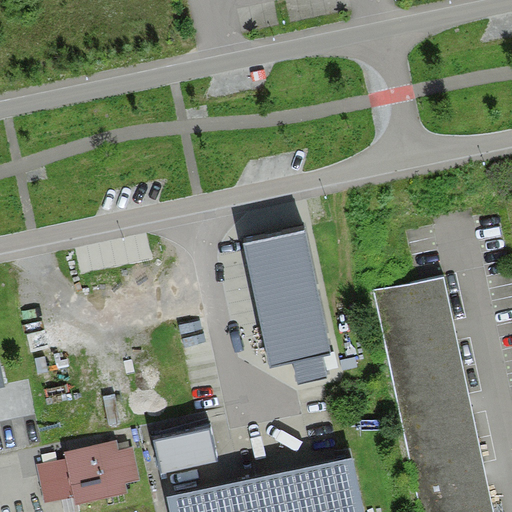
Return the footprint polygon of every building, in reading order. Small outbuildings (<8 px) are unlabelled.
[(305,237),(245,250),(271,371),(331,359),(305,237)] [(375,288),(420,511),(490,511),(442,274),(375,288)] [(147,430),(156,474),(225,460),(216,416),(147,430)] [(67,456),(37,462),(46,501),(76,495),(78,501),(130,490),(128,482),(141,479),(134,445),(119,448),(117,438),(66,449),(67,456)] [(363,511),(351,453),(167,492),(171,511),(363,511)]
